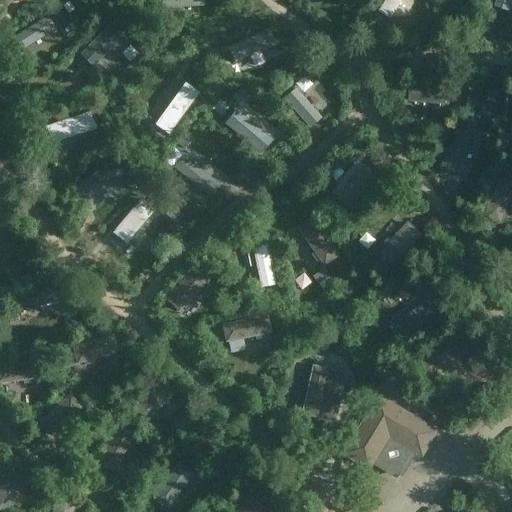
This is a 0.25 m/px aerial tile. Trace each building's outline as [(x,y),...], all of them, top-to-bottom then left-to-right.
[(157,0),(148,0),(149,9),(157,9),(157,0)] [(161,0),(162,10),(204,7),(203,0),(161,0)] [(339,0),(337,6),(346,10),(349,0),(339,0)] [(399,0),(385,0),(378,12),(390,18),(399,0)] [(70,4),(64,8),(70,16),(75,12),(70,4)] [(132,14),(122,7),(118,14),(127,21),(132,14)] [(68,21),(62,12),(55,16),(60,25),(68,21)] [(51,14),(19,35),(26,47),(60,26),(51,14)] [(114,17),(91,49),(102,57),(125,25),(114,17)] [(291,45),(254,48),(255,61),(292,58),(291,45)] [(252,63),(254,75),(284,71),(283,59),(252,63)] [(21,64),(10,69),(15,79),(25,74),(21,64)] [(318,72),(314,76),(320,83),(325,78),(318,72)] [(196,91),(182,82),(154,120),(168,130),(196,91)] [(410,86),(408,102),(449,107),(450,90),(410,86)] [(281,98),(310,130),(321,120),(300,96),(293,87),(281,98)] [(460,90),(459,100),(466,100),(467,90),(460,90)] [(239,92),(232,100),(240,107),(247,98),(239,92)] [(270,140),(241,107),(230,117),(259,151),(270,141),(270,140)] [(98,113),(91,115),(94,125),(101,123),(98,113)] [(91,128),(88,116),(54,125),(57,137),(91,128)] [(466,116),(462,125),(468,127),(471,118),(466,116)] [(165,135),(154,126),(148,134),(160,143),(165,135)] [(471,140),(458,135),(442,173),(455,178),(471,140)] [(183,152),(177,147),(170,155),(175,160),(183,152)] [(187,150),(176,161),(212,193),(222,182),(187,150)] [(337,199),(349,209),(377,175),(365,165),(337,199)] [(502,224),(511,199),(511,182),(501,178),(484,217),(502,224)] [(127,195),(129,188),(114,183),(99,227),(113,232),(127,195)] [(336,207),(330,214),(340,222),(346,216),(336,207)] [(296,229),(314,253),(311,256),(317,263),(319,261),(324,268),(339,256),(312,218),(296,229)] [(394,267),(423,235),(409,222),(379,254),(394,267)] [(253,247),(262,289),(276,286),(267,244),(253,247)] [(381,264),(373,272),(379,279),(389,270),(381,264)] [(323,272),(312,279),(318,286),(329,279),(323,272)] [(219,279),(213,285),(223,294),(229,287),(219,279)] [(163,311),(176,323),(202,294),(189,282),(163,311)] [(18,312),(64,302),(61,285),(14,295),(18,312)] [(276,291),(265,293),(267,299),(277,297),(276,291)] [(437,312),(429,300),(390,327),(399,339),(437,312)] [(17,321),(14,311),(7,312),(10,323),(17,321)] [(226,343),(255,337),(255,341),(265,339),(264,336),(272,334),(268,315),(222,325),(226,343)] [(114,336),(73,346),(77,364),(118,353),(114,336)] [(389,336),(380,342),(384,349),(394,343),(389,336)] [(282,337),(273,338),(275,351),(284,349),(282,337)] [(320,340),(318,351),(332,354),(334,343),(320,340)] [(71,348),(61,350),(65,364),(74,361),(71,348)] [(37,361),(0,366),(0,384),(40,378),(37,361)] [(473,367),(442,363),(440,376),(471,380),(473,367)] [(350,394),(353,382),(346,380),(347,374),(314,367),(303,416),(336,423),(343,393),(350,394)] [(52,376),(43,377),(44,390),(53,389),(52,376)] [(165,379),(134,408),(146,421),(177,392),(165,379)] [(70,395),(39,423),(51,437),(82,409),(70,395)] [(371,472),(375,466),(385,472),(411,465),(425,443),(422,442),(430,428),(381,398),(345,456),(371,472)] [(93,403),(86,410),(92,416),(98,409),(93,403)] [(161,440),(168,433),(158,422),(150,429),(161,440)] [(117,429),(100,467),(117,475),(134,436),(117,429)] [(511,471),(499,458),(489,467),(511,491),(511,471)] [(203,469),(197,477),(208,485),(214,477),(203,469)] [(22,474),(7,470),(0,492),(0,504),(11,508),(22,474)] [(30,479),(25,487),(37,494),(42,486),(30,479)] [(237,499),(227,511),(269,511),(246,494),(250,488),(240,482),(236,488),(237,489),(232,495),(237,499)] [(59,499),(52,511),(74,511),(77,507),(59,499)]
